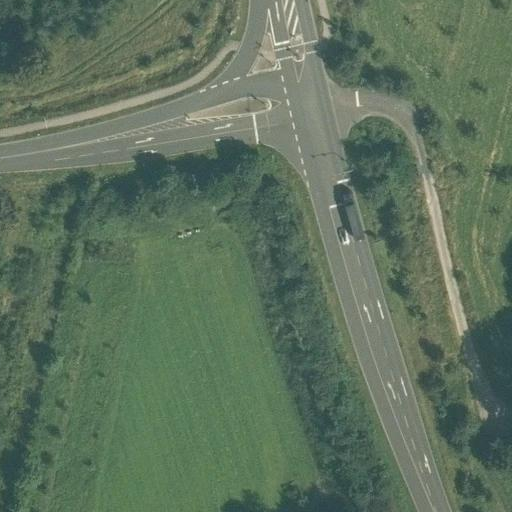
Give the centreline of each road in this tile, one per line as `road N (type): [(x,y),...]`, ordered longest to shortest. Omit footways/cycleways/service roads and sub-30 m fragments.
road 1 (track): [(313,115),(374,103),(393,105),(414,124),(434,177),(484,396),(511,422)]
road 2 (primary): [(434,511),(368,321),(313,115)]
road 3 (tertiary): [(27,155),(313,115)]
road 4 (tertiary): [(180,108),(27,155)]
road 5 (primary): [(262,0),(238,71),(180,108)]
road 6 (tertiary): [(304,79),(180,108)]
road 7 (track): [(484,396),(492,437),(482,466),(509,511)]
